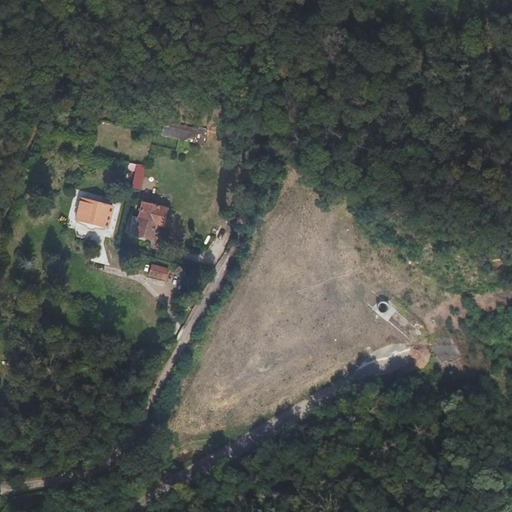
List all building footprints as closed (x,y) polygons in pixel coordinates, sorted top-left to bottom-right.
[(178,124),(164,123),(164,136),(177,137),(178,124)] [(133,172),(135,164),(123,162),(122,165),(125,166),(124,170),(133,172)] [(141,178),(144,165),(135,164),(133,172),(129,189),(138,191),(139,185),(141,185),(142,178),(141,178)] [(99,232),(100,227),(107,229),(112,208),(81,201),(75,222),(93,225),(92,230),(99,232)] [(163,226),(167,208),(141,202),(134,235),(151,238),(154,224),(155,224),(163,226)] [(166,276),(168,265),(153,261),(150,272),(166,276)]
